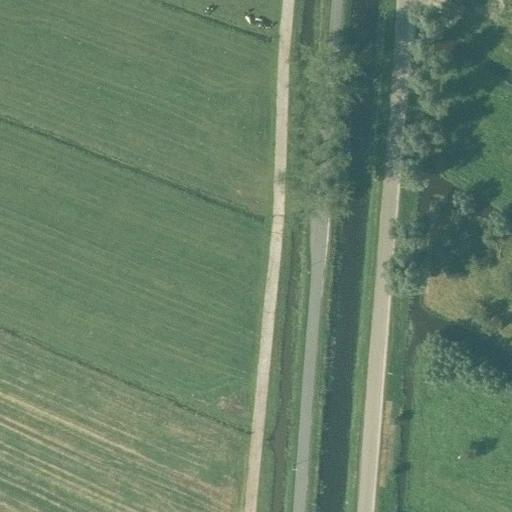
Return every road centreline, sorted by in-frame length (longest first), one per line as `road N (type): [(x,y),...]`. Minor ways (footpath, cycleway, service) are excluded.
road 1 (track): [(250,511),(292,0)]
road 2 (unclassified): [(297,511),(334,0)]
road 3 (unclassified): [(363,511),(400,0)]
